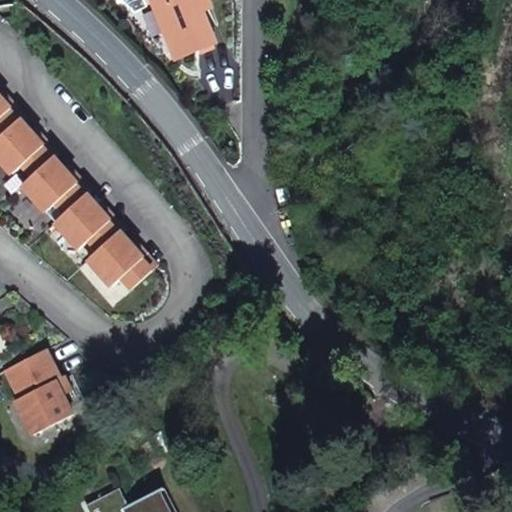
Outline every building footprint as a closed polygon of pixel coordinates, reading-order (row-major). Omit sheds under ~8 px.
[(202,12),(212,8),(209,0),(152,0),(177,60),(215,44),(202,12)] [(25,114),(4,90),(0,94),(13,108),(11,110),(20,119),(21,117),(25,114)] [(0,94),(0,93),(0,136),(20,119),(11,110),(13,108),(0,94)] [(34,131),(21,117),(20,119),(0,136),(0,156),(14,172),(24,164),(34,174),(54,156),(45,147),(47,145),(34,131)] [(38,128),(34,131),(47,145),(45,147),(54,156),(57,154),(59,152),(38,128)] [(69,168),(57,154),(54,156),(34,174),(24,183),(49,212),(57,202),(68,213),(90,193),(79,182),(81,181),(69,168)] [(90,193),(94,189),(73,165),(69,168),(81,181),(79,182),(90,193)] [(103,207),(90,193),(68,213),(58,222),(82,248),(92,239),(102,251),(122,232),(112,222),(114,220),(103,207)] [(124,230),(127,228),(106,204),(103,207),(114,220),(112,222),(122,232),(124,230)] [(137,245),(124,230),(122,232),(102,251),(92,259),(116,286),(126,277),(136,289),(156,270),(146,259),(148,257),(137,245)] [(162,265),(141,241),(137,245),(148,257),(146,259),(156,270),(162,265)] [(65,380),(49,349),(9,371),(24,399),(19,401),(38,436),(77,416),(60,381),(65,380)] [(0,489),(0,496),(4,500),(13,489),(6,482),(0,489)] [(176,511),(165,489),(159,491),(169,511),(176,511)] [(169,511),(159,491),(134,504),(127,491),(95,507),(97,511),(169,511)]
